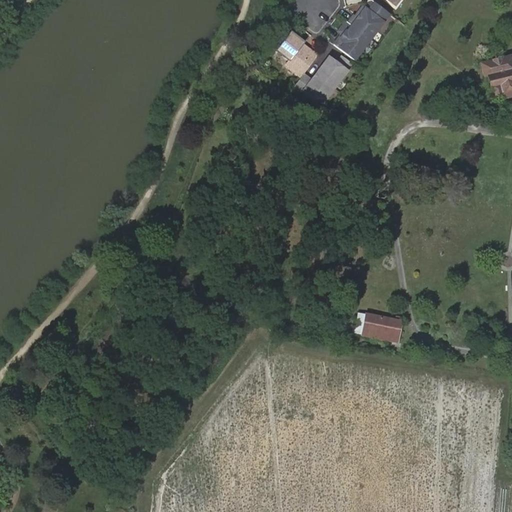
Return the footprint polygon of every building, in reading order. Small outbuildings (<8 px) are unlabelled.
[(357,58),(362,51),(358,48),(362,43),(366,42),(371,36),(373,37),(393,12),(377,0),(368,0),(367,2),(368,6),(365,7),(363,9),(364,12),(360,16),(357,13),(351,20),(349,19),(341,29),(346,33),(343,36),(342,36),(337,43),(357,58)] [(308,41),(295,31),(281,49),(294,58),(290,64),(306,75),(307,73),(321,54),(306,43),(308,41)] [(369,44),(366,42),(362,43),(358,48),(362,51),(369,44)] [(315,79),(307,73),(306,75),(299,84),(317,97),(331,97),(355,62),(345,55),(341,61),(332,55),(315,79)] [(486,77),(489,90),(492,89),(494,98),(497,97),(498,99),(511,94),(511,67),(511,68),(508,57),(480,65),(483,77),(486,77)] [(365,318),(362,333),(397,339),(400,323),(398,323),(399,318),(392,318),(391,322),(365,318)] [(397,339),(362,333),(362,338),(397,344),(397,339)]
